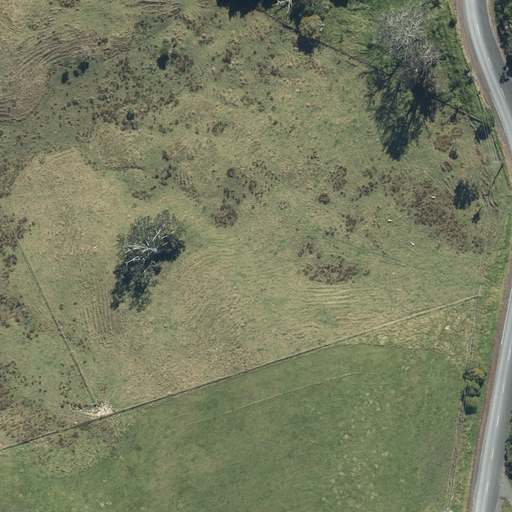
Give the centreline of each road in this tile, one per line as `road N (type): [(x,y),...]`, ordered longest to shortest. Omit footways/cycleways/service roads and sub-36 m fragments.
road 1 (unclassified): [(476,511),(511,335)]
road 2 (unclassified): [(511,115),(474,0)]
